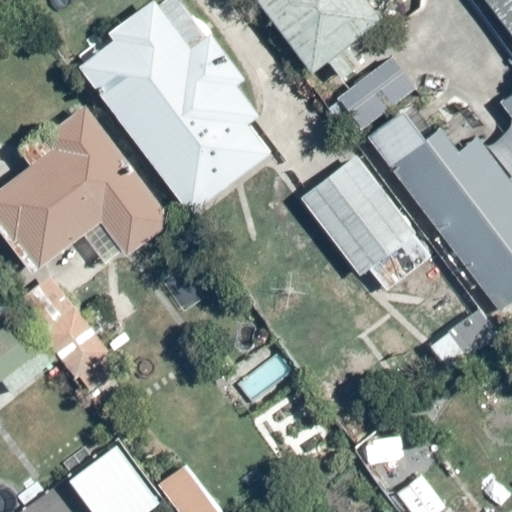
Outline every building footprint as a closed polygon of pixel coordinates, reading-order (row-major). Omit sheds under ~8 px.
[(212,33),(193,47),(158,0),(151,0),(94,43),(98,48),(78,63),(101,94),(105,92),(191,208),(269,149),(242,114),(256,104),(223,59),(228,55),(212,33)] [(265,0),(315,66),(331,54),(345,73),(364,59),(350,40),(384,15),(372,0),(265,0)] [(511,0),(492,0),(511,28),(511,0)] [(417,87),(391,53),(324,105),(350,138),(417,87)] [(511,92),(502,99),(511,112),(511,92)] [(170,223),(86,99),(22,142),(33,158),(0,180),(0,219),(33,268),(84,233),(106,266),(170,223)] [(359,136),(438,243),(429,250),(459,291),(469,284),(490,312),(511,295),(511,195),(487,161),(452,114),(421,136),(399,106),(359,136)] [(431,253),(354,152),(301,191),(378,293),(431,253)] [(124,362),(49,269),(15,296),(90,390),(124,362)] [(56,357),(20,312),(0,327),(0,378),(10,392),(56,357)] [(446,321),(425,339),(450,368),(471,350),(446,321)] [(232,378),(249,402),(293,370),(275,346),(232,378)] [(360,432),(363,465),(409,460),(406,427),(360,432)] [(218,511),(224,508),(191,459),(160,481),(182,511),(218,511)] [(422,470),(396,489),(412,511),(476,511),(461,491),(446,502),(422,470)]
